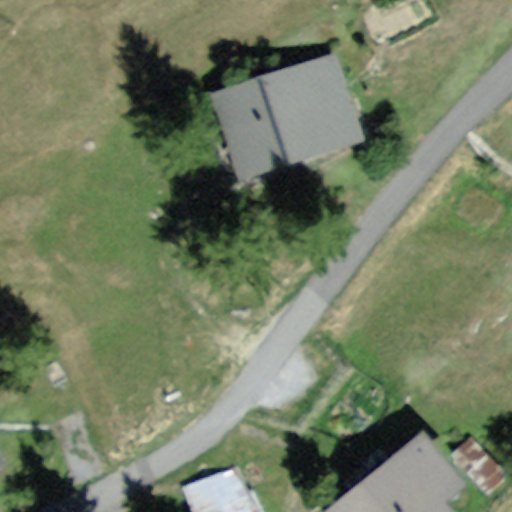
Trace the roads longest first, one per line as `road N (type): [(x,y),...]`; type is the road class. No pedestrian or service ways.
road 1 (residential): [(59,511),(201,437),(446,135),(511,72)]
road 2 (track): [(0,266),(175,334),(276,348)]
